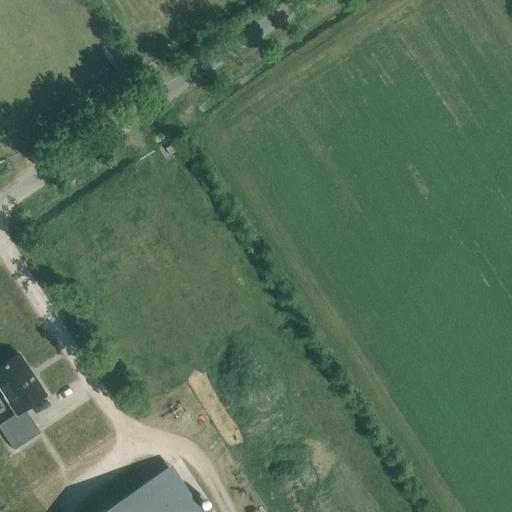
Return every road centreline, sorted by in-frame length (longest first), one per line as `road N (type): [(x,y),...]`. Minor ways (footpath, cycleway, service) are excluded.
road 1 (tertiary): [(0,205),(315,0)]
road 2 (track): [(0,240),(133,446)]
